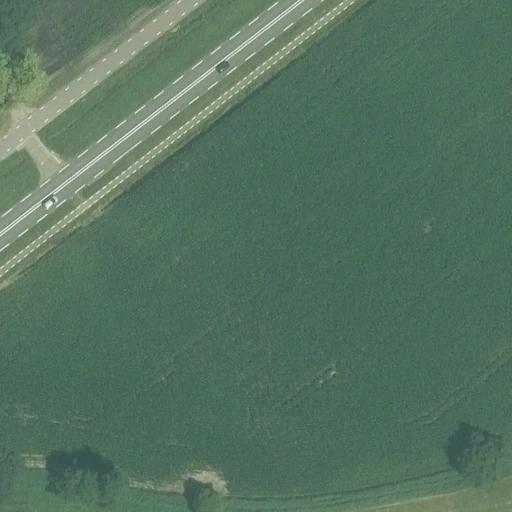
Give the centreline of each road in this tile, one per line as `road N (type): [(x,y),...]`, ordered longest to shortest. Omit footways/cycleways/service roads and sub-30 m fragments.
road 1 (primary): [(0,235),(308,0)]
road 2 (unclassified): [(0,151),(196,0)]
